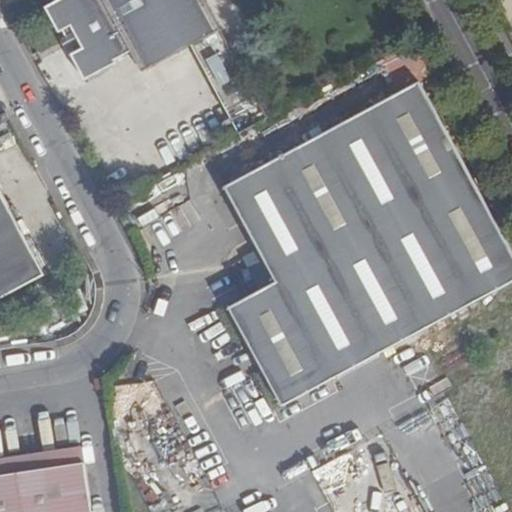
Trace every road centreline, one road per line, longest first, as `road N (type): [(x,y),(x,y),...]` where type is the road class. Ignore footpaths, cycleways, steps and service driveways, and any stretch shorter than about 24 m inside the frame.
road 1 (residential): [(0,380),(93,352),(118,315),(124,281),(106,228),(0,37)]
road 2 (unknown): [(93,352),(110,511)]
road 3 (secondary): [(511,127),(444,0)]
